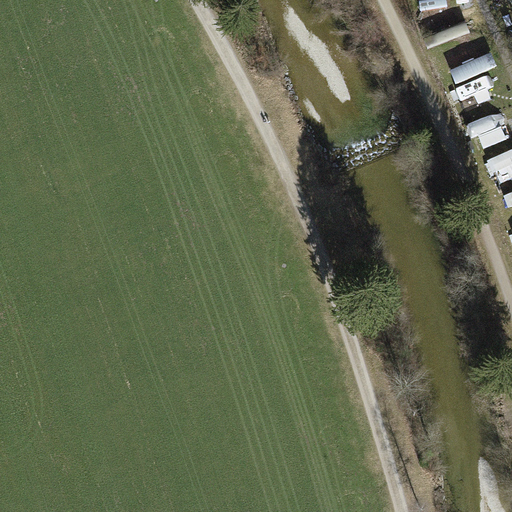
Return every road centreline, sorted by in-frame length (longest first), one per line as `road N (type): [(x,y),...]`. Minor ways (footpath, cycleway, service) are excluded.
road 1 (track): [(199,0),(298,200),(381,429),(402,511)]
road 2 (track): [(511,306),(383,0)]
